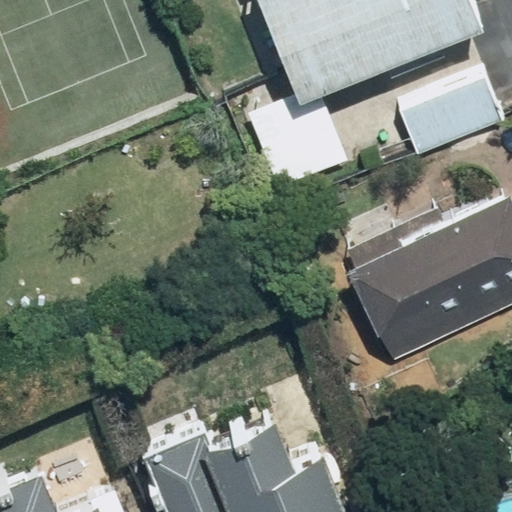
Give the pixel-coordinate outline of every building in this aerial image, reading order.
[(489,6),(486,0),(268,0),(306,86),(489,6)] [(511,113),(494,63),(395,98),(413,151),(511,115),(511,113)] [(511,178),(507,168),(352,238),(400,345),(511,294),(511,178)] [(276,398),(140,448),(162,511),(357,511),(328,430),(292,443),(276,398)] [(120,511),(106,477),(63,494),(47,452),(0,470),(0,511),(120,511)]
